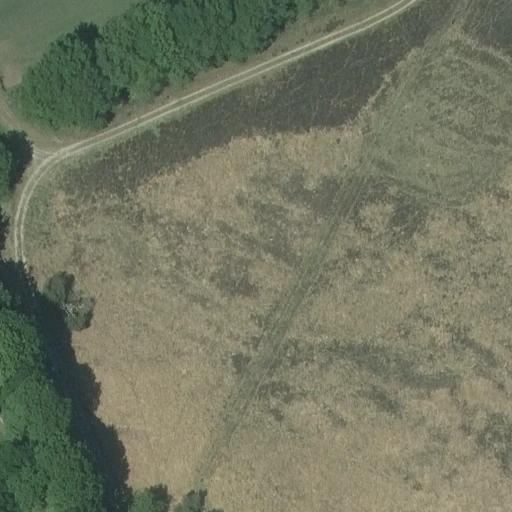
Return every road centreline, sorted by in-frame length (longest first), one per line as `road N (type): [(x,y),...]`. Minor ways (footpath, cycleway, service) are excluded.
road 1 (track): [(128,511),(24,266),(19,220),(63,158)]
road 2 (track): [(63,158),(413,0)]
